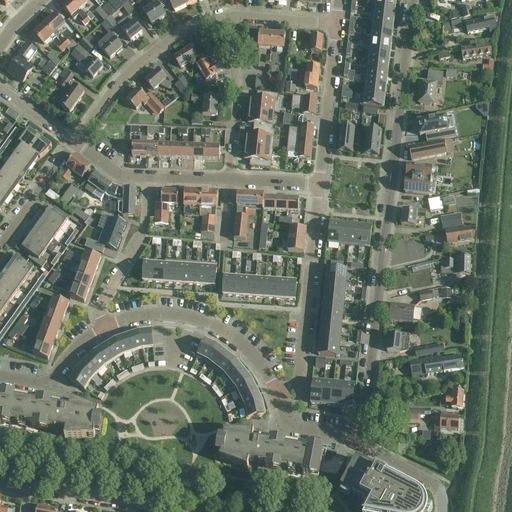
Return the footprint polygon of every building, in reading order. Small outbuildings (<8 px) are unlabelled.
[(72,0),(71,1),(80,10),(89,2),(86,0),(72,0)] [(104,0),(116,12),(118,11),(122,7),(119,3),(116,1),(115,0),(104,0)] [(165,7),(160,0),(146,0),(151,7),(143,12),(152,26),(166,17),(160,9),(165,7)] [(186,6),(183,0),(168,0),(174,12),(186,6)] [(396,1),(390,0),(371,0),(371,9),(375,10),(394,12),(396,1)] [(86,17),(80,10),(71,1),(62,9),(71,18),(74,21),(79,16),(83,20),(82,21),(86,25),(91,22),(86,17)] [(123,7),(122,7),(129,17),(118,25),(131,42),(142,33),(130,17),(136,13),(128,2),(123,7)] [(104,22),(109,18),(106,14),(100,8),(95,12),(104,22)] [(461,11),(463,18),(473,16),(471,8),(461,11)] [(375,10),(374,20),(393,22),(394,12),(375,10)] [(449,13),(450,21),(459,19),(457,11),(449,13)] [(86,17),(91,22),(94,18),(90,13),(86,17)] [(45,25),(55,36),(55,37),(59,34),(58,33),(66,26),(55,15),(45,25)] [(487,20),(486,16),(478,18),(479,21),(465,24),(467,35),(489,30),(489,33),(496,32),(493,18),(487,20)] [(374,20),(373,31),(392,33),(393,22),(374,20)] [(110,60),(123,49),(115,40),(119,36),(106,21),(101,26),(110,36),(98,47),(101,50),(110,60)] [(444,35),(453,34),(452,32),(462,30),(461,21),(442,25),(443,29),(442,29),(444,35)] [(55,36),(45,25),(34,35),(44,46),(51,39),(53,41),(56,38),(55,36)] [(426,29),(422,34),(427,38),(431,32),(426,29)] [(373,31),(372,41),(391,43),(392,33),(373,31)] [(271,49),(272,34),(259,32),(258,48),(271,49)] [(272,34),(271,49),(284,50),(285,35),(272,34)] [(90,36),(85,40),(89,45),(94,41),(90,36)] [(321,54),(323,38),(312,37),(311,47),(305,46),(304,52),(310,53),(321,54)] [(66,49),(70,53),(77,47),(72,41),(70,44),(65,39),(61,43),(66,49)] [(89,53),(94,49),(89,45),(85,40),(80,44),(89,53)] [(372,42),(371,52),(390,54),(391,43),(372,41),(372,42)] [(62,53),(66,49),(61,43),(56,47),(62,53)] [(27,65),(37,51),(27,44),(19,55),(21,57),(19,60),(18,59),(7,73),(10,75),(9,76),(13,78),(23,84),(33,70),(27,65)] [(462,61),(492,56),(490,45),(460,50),(462,61)] [(79,46),(71,56),(79,63),(76,67),(83,73),(84,72),(93,79),(103,67),(94,59),(79,46)] [(190,49),(174,59),(180,69),(193,61),(197,66),(199,65),(196,60),(196,59),(190,49)] [(371,52),(369,63),(388,65),(390,54),(371,52)] [(57,68),(60,63),(52,53),(47,58),(57,68)] [(439,61),(450,59),(449,53),(438,55),(439,61)] [(483,72),(491,71),(493,71),(494,61),(493,61),(489,60),(488,67),(483,67),(483,72)] [(197,66),(196,67),(206,83),(206,82),(207,83),(205,84),(205,88),(216,88),(216,87),(216,83),(216,82),(216,76),(216,75),(219,73),(224,70),(219,63),(216,64),(210,68),(207,61),(200,65),(199,65),(197,66)] [(369,63),(367,62),(366,74),(368,74),(387,76),(388,65),(369,63)] [(56,69),(49,63),(48,64),(42,72),(47,76),(49,78),(56,69)] [(306,78),(319,79),(320,68),(307,66),(306,78)] [(65,90),(74,77),(64,70),(62,73),(59,77),(64,80),(60,86),(65,90)] [(169,91),(172,85),(166,82),(167,80),(158,71),(145,82),(154,92),(160,86),(169,91)] [(441,87),(443,74),(429,73),(428,81),(429,81),(429,85),(422,84),(419,105),(434,107),(437,86),(441,87)] [(368,74),(367,84),(386,86),(387,76),(368,74)] [(188,92),(192,89),(183,78),(179,81),(188,92)] [(267,91),(268,79),(257,78),(255,90),(267,91)] [(319,79),(306,78),(304,78),(303,83),(305,83),(305,90),(318,91),(319,79)] [(183,96),(187,92),(179,82),(175,86),(183,96)] [(295,94),(296,84),(286,83),(285,93),(295,94)] [(364,84),(363,95),(385,97),(386,86),(367,84),(364,84)] [(70,114),(84,93),(74,86),(59,106),(70,114)] [(137,89),(126,101),(127,102),(126,103),(129,106),(130,105),(137,112),(143,105),(145,107),(146,106),(156,117),(158,115),(164,110),(165,109),(164,109),(156,100),(154,98),(150,102),(146,98),(137,89)] [(248,111),(274,114),(275,102),(278,102),(278,95),(258,93),(257,99),(251,99),(251,102),(249,102),(248,110),(248,111)] [(361,94),(360,106),(383,109),(385,97),(363,95),(361,94)] [(216,118),(218,99),(204,97),(192,96),(191,102),(203,104),(202,116),(216,118)] [(315,116),(317,99),(293,97),(291,110),(303,111),(303,114),(315,116)] [(488,105),(475,107),(476,110),(484,118),(487,118),(488,105)] [(363,107),(362,115),(378,116),(378,109),(363,107)] [(272,132),(274,114),(248,111),(248,112),(247,120),(249,120),(249,124),(255,124),(254,130),(272,132)] [(446,118),(417,123),(418,124),(419,137),(425,136),(426,135),(427,143),(456,138),(454,131),(449,132),(446,118)] [(288,141),(312,144),(314,128),(302,126),(301,130),(289,129),(288,141)] [(340,127),(337,152),(353,154),(353,146),(359,147),(360,133),(355,132),(356,129),(340,127)] [(0,156),(19,131),(15,129),(0,150),(0,156)] [(366,129),(363,155),(379,157),(382,131),(366,129)] [(22,145),(38,157),(39,158),(40,158),(42,156),(45,154),(47,152),(49,149),(51,146),(50,147),(41,141),(42,140),(37,136),(36,137),(28,131),(29,130),(28,130),(19,143),(22,145)] [(274,132),(272,132),(254,130),(253,135),(247,135),(247,138),(245,138),(244,146),(244,147),(272,150),(274,132)] [(157,158),(158,145),(153,145),(153,142),(148,141),(148,145),(145,145),(145,158),(157,158)] [(310,159),(312,144),(288,141),(287,153),(299,155),(298,158),(310,159)] [(412,162),(446,155),(444,146),(444,142),(409,149),(412,162)] [(145,158),(145,145),(133,144),(132,157),(145,158)] [(25,176),(38,157),(22,145),(7,166),(24,179),(26,177),(25,176)] [(169,159),(170,146),(158,145),(157,158),(169,159)] [(182,159),(182,146),(170,146),(169,159),(182,159)] [(194,160),(195,147),(182,146),(182,159),(194,160)] [(207,160),(207,147),(195,147),(194,160),(207,160)] [(207,147),(207,160),(219,161),(220,148),(207,147)] [(271,168),(272,150),(244,147),(244,148),(243,156),(245,156),(245,160),(251,160),(250,166),(271,168)] [(82,180),(91,167),(75,155),(59,177),(66,182),(73,173),(82,180)] [(23,182),(24,179),(7,166),(0,175),(0,186),(11,195),(21,181),(23,182)] [(429,197),(432,169),(408,166),(405,194),(429,197)] [(105,197),(106,196),(113,186),(96,174),(88,185),(85,190),(92,195),(97,191),(105,197)] [(1,209),(11,195),(0,186),(0,212),(2,210),(1,209)] [(76,197),(80,192),(72,186),(60,202),(66,206),(74,195),(76,197)] [(113,186),(106,196),(110,199),(109,211),(119,215),(122,217),(135,218),(135,217),(135,211),(136,190),(135,189),(130,189),(130,190),(121,190),(115,187),(113,186)] [(178,206),(179,192),(162,191),(161,203),(155,203),(155,225),(168,226),(169,206),(178,206)] [(202,217),(203,193),(184,192),(184,209),(183,216),(202,217)] [(203,193),(202,217),(201,234),(214,236),(216,218),(216,211),(217,211),(219,194),(203,193)] [(263,211),(264,199),(264,196),(237,195),(237,208),(237,211),(235,211),(235,216),(237,216),(237,217),(236,217),(234,240),(246,242),(249,221),(255,222),(256,211),(263,211)] [(430,212),(441,210),(439,198),(428,201),(430,212)] [(264,199),(263,211),(298,213),(299,200),(264,199)] [(44,219),(60,231),(68,221),(51,209),(51,208),(48,211),(45,214),(46,214),(48,215),(44,219)] [(86,223),(90,218),(76,208),(72,213),(86,223)] [(426,219),(427,211),(417,210),(417,213),(403,212),(401,226),(416,228),(417,221),(417,218),(426,219)] [(88,240),(85,248),(102,255),(105,247),(116,251),(126,223),(112,218),(112,219),(102,215),(98,228),(103,230),(98,244),(88,240)] [(443,231),(462,228),(459,215),(441,219),(443,231)] [(53,241),(60,231),(44,219),(37,229),(53,241)] [(339,245),(341,225),(330,224),(328,244),(339,245)] [(265,250),(268,226),(262,225),(259,249),(265,250)] [(349,246),(351,226),(341,225),(339,245),(349,246)] [(359,247),(361,227),(351,226),(349,246),(359,247)] [(370,248),(372,228),(361,227),(359,247),(370,248)] [(289,240),(305,242),(306,230),(290,228),(289,240)] [(448,246),(473,241),(471,228),(446,233),(448,246)] [(46,251),(53,241),(37,229),(30,239),(46,251)] [(70,238),(73,240),(78,233),(75,231),(70,238)] [(67,248),(73,240),(70,238),(65,245),(67,248)] [(41,258),(46,251),(30,239),(23,249),(22,248),(21,249),(31,255),(28,259),(42,269),(47,262),(41,258)] [(304,254),(305,242),(289,240),(287,252),(304,254)] [(56,258),(59,260),(64,252),(61,250),(56,258)] [(71,260),(75,255),(70,251),(66,256),(71,260)] [(86,252),(81,264),(97,269),(101,258),(86,252)] [(3,274),(21,286),(34,269),(16,256),(15,257),(17,258),(6,272),(5,271),(3,274)] [(66,256),(62,262),(67,265),(71,260),(66,256)] [(53,267),(59,260),(56,258),(51,265),(53,267)] [(441,261),(441,274),(445,274),(453,275),(470,276),(471,259),(453,258),(453,261),(446,261),(441,261)] [(144,264),(143,282),(153,283),(155,264),(153,264),(154,262),(144,261),(144,264)] [(165,265),(163,284),(164,284),(174,285),(176,266),(176,262),(165,261),(165,265)] [(176,266),(174,285),(185,285),(186,267),(186,262),(176,262),(176,266)] [(186,267),(185,285),(196,286),(196,268),(197,263),(186,262),(186,267)] [(196,268),(196,286),(206,287),(207,268),(208,264),(197,263),(196,268)] [(81,264),(77,275),(93,280),(97,269),(81,264)] [(155,264),(153,283),(163,284),(165,265),(155,264)] [(206,287),(217,288),(218,269),(216,269),(217,265),(208,264),(207,268),(206,287)] [(346,283),(347,271),(327,269),(326,281),(346,283)] [(56,271),(52,276),(57,280),(60,275),(56,271)] [(0,296),(9,303),(21,286),(3,274),(2,276),(3,277),(0,281),(0,296)] [(42,275),(30,293),(33,295),(46,278),(42,275)] [(77,275),(73,286),(89,292),(93,280),(77,275)] [(52,276),(48,282),(53,285),(57,280),(52,276)] [(224,278),(223,297),(233,298),(235,279),(224,278)] [(235,279),(233,298),(244,298),(245,279),(235,279)] [(245,279),(244,298),(254,299),(256,280),(245,279)] [(256,280),(254,299),(265,300),(266,281),(256,280)] [(266,281),(265,300),(276,301),(277,281),(266,281)] [(277,281),(276,301),(286,301),(287,282),(277,281)] [(345,293),(346,283),(326,281),(325,291),(345,293)] [(287,282),(286,301),(297,302),(298,283),(287,282)] [(73,286),(69,298),(84,304),(89,292),(73,286)] [(441,290),(441,300),(452,300),(452,290),(441,290)] [(344,304),(345,293),(325,291),(324,302),(344,304)] [(421,303),(437,299),(436,292),(419,295),(421,303)] [(30,293),(18,309),(22,311),(33,295),(30,293)] [(0,315),(9,303),(0,296),(0,315)] [(37,297),(33,302),(38,306),(39,305),(42,301),(37,297)] [(53,298),(49,309),(65,315),(69,304),(53,298)] [(33,302),(29,307),(34,311),(35,310),(38,306),(33,302)] [(342,315),(344,304),(324,302),(323,313),(342,315)] [(413,325),(415,309),(392,306),(390,322),(413,325)] [(471,307),(461,307),(461,316),(471,316),(471,307)] [(18,309),(6,326),(10,328),(22,311),(18,309)] [(49,309),(45,321),(61,326),(65,315),(49,309)] [(341,326),(342,315),(323,313),(322,324),(341,326)] [(23,317),(19,322),(24,325),(28,321),(27,320),(23,317)] [(467,318),(460,319),(461,327),(469,325),(467,318)] [(45,321),(41,332),(57,338),(61,326),(45,321)] [(15,327),(12,332),(17,335),(20,331),(24,325),(19,322),(15,327)] [(340,336),(341,326),(322,324),(321,334),(340,336)] [(6,326),(0,334),(0,341),(10,328),(6,326)] [(12,332),(8,337),(13,341),(17,335),(12,332)] [(41,332),(37,343),(53,348),(57,338),(41,332)] [(152,349),(149,332),(137,333),(141,350),(152,349)] [(137,333),(125,337),(131,354),(141,350),(137,333)] [(339,347),(340,336),(321,334),(320,345),(339,347)] [(389,335),(387,352),(400,354),(408,352),(409,345),(410,338),(402,337),(389,335)] [(120,339),(114,342),(121,357),(131,354),(125,337),(120,339)] [(205,342),(198,357),(207,361),(217,347),(206,341),(205,342)] [(114,342),(103,348),(113,364),(121,358),(121,357),(114,342)] [(37,343),(32,355),(48,361),(53,348),(37,343)] [(338,358),(339,347),(320,345),(318,356),(338,358)] [(417,359),(444,353),(443,345),(415,350),(417,359)] [(217,347),(207,361),(215,368),(227,355),(217,347)] [(113,364),(103,348),(92,355),(104,369),(113,364)] [(227,355),(215,368),(223,375),(236,363),(227,355)] [(92,356),(84,365),(96,377),(103,369),(92,356)] [(442,361),(442,357),(410,362),(413,378),(426,376),(464,370),(462,357),(442,361)] [(236,364),(223,376),(230,384),(244,374),(236,364)] [(83,365),(74,374),(89,383),(95,377),(83,365)] [(89,383),(74,374),(70,381),(85,390),(89,383)] [(244,374),(230,384),(236,393),(251,384),(244,374)] [(321,405),(323,383),(313,382),(311,404),(321,405)] [(331,406),(334,384),(323,383),(321,405),(331,406)] [(251,384),(236,393),(241,401),(257,393),(251,384)] [(342,407),(344,385),(334,384),(331,406),(342,407)] [(352,408),(354,386),(344,385),(342,407),(352,408)] [(0,393),(0,427),(56,438),(57,430),(66,432),(65,440),(95,439),(95,433),(100,434),(102,419),(97,418),(99,413),(72,403),(72,401),(65,400),(64,405),(0,393)] [(257,393),(241,401),(244,409),(262,404),(257,393)] [(464,394),(452,393),(452,394),(447,393),(446,400),(446,406),(451,406),(451,409),(462,410),(464,394)] [(262,404),(244,409),(244,410),(246,417),(247,419),(266,416),(262,404)] [(399,417),(399,428),(406,428),(406,425),(418,425),(418,416),(415,416),(399,417)] [(458,431),(459,418),(441,417),(435,417),(434,429),(458,431)] [(260,439),(261,433),(254,432),(253,433),(225,433),(225,439),(219,438),(216,455),(222,456),(220,461),(248,471),(248,467),(249,463),(259,465),(258,469),(257,472),(318,483),(320,471),(321,466),(322,461),(324,450),(317,449),(270,441),(260,439)] [(377,470),(356,459),(341,489),(371,504),(367,511),(427,511),(428,511),(428,510),(428,508),(428,506),(428,505),(427,503),(427,501),(426,500),(425,498),(424,497),(423,495),(422,494),(421,493),(419,492),(418,491),(387,475),(388,472),(379,467),(377,470)] [(0,499),(0,511),(7,511),(8,509),(0,507),(0,506),(1,499),(0,499)]
